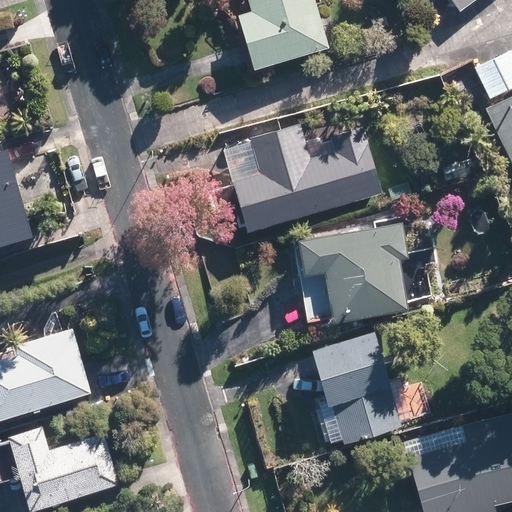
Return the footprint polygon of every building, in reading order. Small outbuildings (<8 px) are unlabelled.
[(321,41),(309,0),(235,0),(253,60),(321,41)] [(511,97),(489,108),(511,154),(511,97)] [(249,224),(374,189),(358,131),(332,138),(335,150),(305,158),(296,126),(254,137),(264,172),(236,180),(249,224)] [(13,151),(28,213),(63,205),(48,143),(13,151)] [(0,239),(24,233),(1,152),(0,152),(0,239)] [(481,173),(472,152),(437,165),(446,187),(481,173)] [(398,225),(302,238),(306,266),(325,263),(332,311),(399,301),(392,253),(402,252),(398,225)] [(0,358),(0,412),(87,389),(71,330),(20,344),(22,352),(0,358)] [(395,421),(369,330),(315,346),(340,436),(395,421)] [(511,469),(511,414),(511,412),(409,440),(429,511),(455,511),(509,497),(502,472),(511,469)] [(13,435),(31,502),(112,480),(100,437),(46,451),(40,428),(13,435)]
